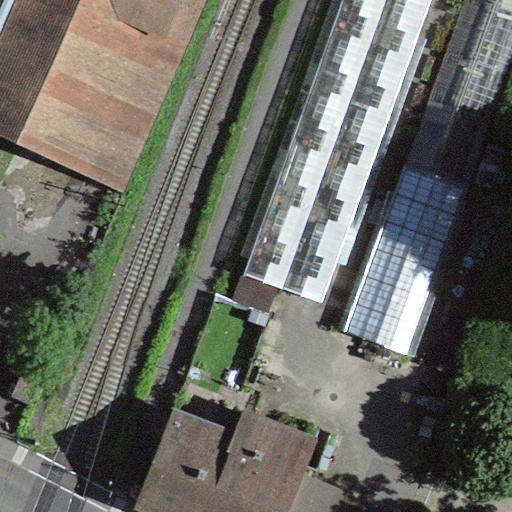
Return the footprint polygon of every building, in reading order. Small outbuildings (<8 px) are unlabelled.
[(207,0),(11,0),(9,6),(0,25),(0,124),(77,159),(72,169),(124,192),(207,0)] [(430,0),(342,0),(244,273),(322,301),(430,0)] [(511,0),(464,0),(406,164),(467,186),(511,58),(511,0)] [(467,186),(406,164),(344,331),(365,338),(407,353),(467,186)] [(12,395),(29,402),(44,369),(27,361),(12,395)] [(161,511),(332,511),(341,490),(301,474),(315,440),(245,412),(231,446),(195,432),(199,422),(175,412),(138,502),(161,511)]
